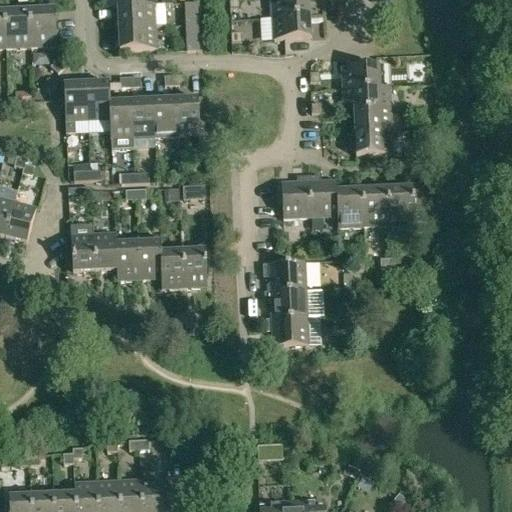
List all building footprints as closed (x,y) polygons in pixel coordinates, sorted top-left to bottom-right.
[(143,8),(154,8),(153,0),(106,0),(107,11),(117,11),(117,10),(143,9),(143,8)] [(270,0),(271,21),(309,19),(308,0),(270,0)] [(239,11),(239,1),(229,1),(229,12),(239,11)] [(185,24),(198,23),(197,6),(184,7),(185,24)] [(117,10),(117,11),(118,32),(155,30),(166,29),(165,8),(162,8),(154,8),(143,8),(143,9),(117,10)] [(56,50),(55,13),(29,14),(31,51),(56,50)] [(29,14),(4,16),(5,53),(31,51),(29,14)] [(271,21),(273,44),(310,42),(309,19),(271,21)] [(156,53),(155,30),(118,32),(119,54),(156,53)] [(185,33),(186,55),(199,55),(198,33),(185,33)] [(241,35),(230,36),(231,46),(241,45),(241,35)] [(50,70),(58,77),(65,70),(57,62),(50,70)] [(341,71),(342,94),(379,92),(379,91),(378,69),(341,71)] [(319,75),(309,76),(309,86),(320,85),(319,75)] [(184,79),(175,80),(175,89),(184,89),(184,79)] [(175,80),(164,80),(165,90),(175,89),(175,80)] [(140,81),(130,82),(130,91),(140,91),(140,81)] [(47,92),(57,92),(57,82),(46,82),(47,92)] [(130,82),(120,82),(121,92),(130,91),(130,82)] [(88,125),(109,124),(109,106),(108,86),(86,87),(88,125)] [(63,88),(64,108),(65,126),(65,137),(75,137),(75,125),(88,125),(86,87),(63,88)] [(342,94),(342,107),(353,106),(353,116),(391,114),(390,91),(379,91),(379,92),(342,94)] [(14,94),(15,107),(31,106),(30,93),(14,94)] [(199,152),(208,152),(207,139),(205,102),(175,103),(177,141),(198,140),(199,152)] [(175,103),(153,104),(154,142),(177,141),(175,103)] [(153,104),(130,105),(131,133),(132,143),(154,142),(153,104)] [(130,105),(109,106),(109,124),(110,144),(132,143),(131,133),(130,105)] [(311,117),(321,117),(321,107),(310,107),(311,117)] [(353,116),(354,137),(392,135),(391,114),(353,116)] [(428,134),(427,124),(417,124),(417,134),(422,134),(428,134)] [(423,144),(422,134),(417,134),(412,134),(413,145),(423,144)] [(393,158),(392,135),(354,137),(355,160),(393,158)] [(16,160),(13,170),(22,173),(23,173),(25,167),(27,163),(16,160)] [(35,170),(25,167),(23,173),(22,173),(21,177),(32,180),(35,170)] [(89,175),(90,185),(101,184),(100,174),(89,175)] [(90,185),(89,175),(73,175),(74,185),(90,185)] [(134,188),(148,187),(147,176),(134,177),(134,188)] [(121,188),(134,188),(134,177),(120,178),(121,188)] [(320,179),(307,180),(310,222),(337,220),(337,232),(338,232),(336,185),(321,185),(320,179)] [(296,180),(297,186),(281,187),(282,223),(310,222),(307,180),(296,180)] [(337,185),(336,185),(338,232),(363,231),(362,194),(337,195),(337,185)] [(67,192),(68,202),(91,201),(90,196),(91,196),(91,191),(67,192)] [(195,192),(196,201),(207,201),(207,191),(195,192)] [(412,191),(386,193),(388,229),(414,228),(412,191)] [(164,193),(165,205),(179,204),(179,192),(164,193)] [(126,204),(135,204),(135,193),(125,194),(126,204)] [(146,203),(145,193),(135,193),(135,204),(146,203)] [(386,193),(362,194),(363,231),(388,229),(386,193)] [(102,206),(101,195),(91,196),(90,196),(91,201),(92,206),(102,206)] [(0,240),(4,242),(14,206),(0,202),(0,240)] [(36,212),(35,212),(14,206),(4,242),(26,248),(36,212)] [(83,233),(83,239),(71,239),(73,277),(94,276),(92,238),(92,232),(83,233)] [(94,276),(116,275),(117,275),(116,248),(116,237),(92,238),(94,276)] [(139,284),(160,283),(161,283),(161,256),(161,245),(137,247),(139,284)] [(137,247),(116,248),(117,275),(116,275),(117,285),(139,284),(137,247)] [(205,254),(182,255),(184,292),(207,291),(205,254)] [(182,255),(161,256),(161,283),(160,283),(161,293),(184,292),(182,255)] [(389,257),(390,262),(390,267),(400,267),(400,256),(389,257)] [(380,273),(390,272),(391,272),(390,267),(390,262),(380,262),(380,273)] [(355,264),(355,274),(365,273),(365,263),(355,264)] [(305,266),(262,268),(263,281),(269,281),(270,295),(306,294),(305,266)] [(344,290),(343,305),(358,304),(358,291),(344,290)] [(271,308),(271,322),(272,323),(307,321),(306,294),(270,295),(264,295),(264,308),(271,308)] [(185,327),(185,320),(185,317),(174,317),(175,327),(185,327)] [(195,319),(185,320),(185,327),(185,330),(196,330),(195,319)] [(309,349),(307,321),(272,323),(271,322),(265,322),(265,335),(272,335),(273,350),(309,349)] [(149,443),(138,444),(138,454),(139,454),(140,464),(151,464),(150,454),(163,453),(163,445),(160,445),(159,444),(149,444),(149,443)] [(138,444),(128,444),(129,455),(138,454),(138,444)] [(117,456),(117,445),(106,446),(106,456),(117,456)] [(258,465),(283,464),(282,448),(257,449),(258,465)] [(72,457),(62,458),(63,468),(74,468),(73,452),(72,452),(72,457)] [(83,452),(73,452),(74,468),(74,463),(83,462),(83,452)] [(30,459),(18,460),(19,471),(30,470),(30,459)] [(39,459),(30,459),(30,470),(40,469),(39,459)] [(347,469),(343,477),(354,482),(358,474),(347,469)] [(164,511),(163,483),(140,484),(141,511),(164,511)] [(141,511),(140,484),(118,485),(119,511),(141,511)] [(119,511),(118,485),(96,486),(97,511),(119,511)] [(75,511),(97,511),(96,486),(75,487),(75,511)] [(74,498),(53,499),(54,511),(75,511),(75,487),(74,487),(74,498)] [(54,511),(53,499),(32,500),(32,511),(54,511)] [(9,511),(32,511),(32,500),(9,501),(9,511)]
